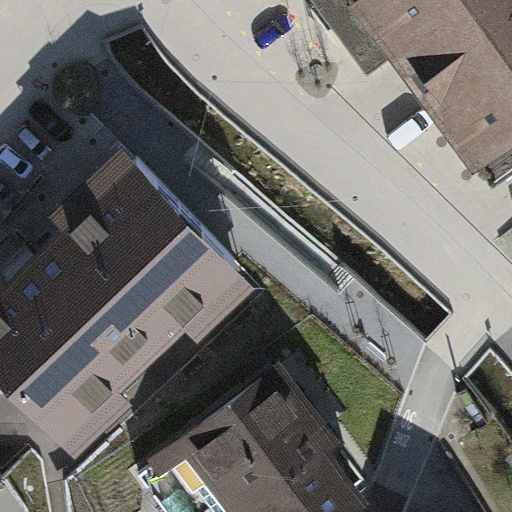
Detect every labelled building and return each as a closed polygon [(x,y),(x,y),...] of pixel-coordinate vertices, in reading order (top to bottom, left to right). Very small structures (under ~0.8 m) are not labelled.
[(316,0),(368,70),(398,49),(437,20),(423,1),(423,0),(316,0)] [(437,20),(398,49),(454,125),(511,82),(511,58),(468,0),(423,0),(423,1),(437,20)] [(511,0),(468,0),(511,58),(511,0)] [(511,82),(454,125),(493,178),(511,164),(511,82)] [(0,288),(0,363),(60,426),(236,259),(138,157),(0,288)] [(267,374),(140,471),(171,511),(186,511),(228,480),(249,507),(261,499),(270,511),(334,511),(359,493),(267,374)]
